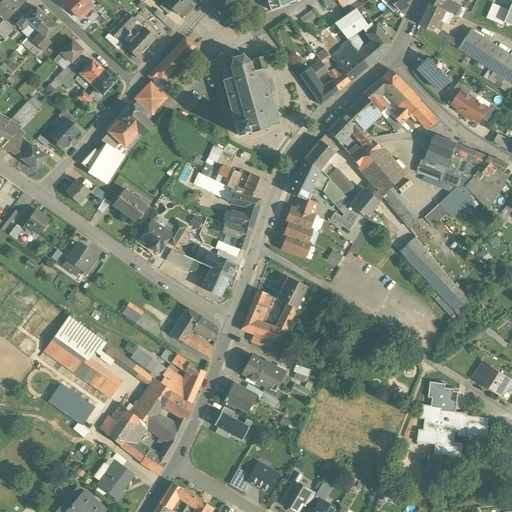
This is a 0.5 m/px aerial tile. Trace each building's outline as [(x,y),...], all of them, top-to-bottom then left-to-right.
[(2,0),(0,3),(0,9),(8,17),(24,0),(2,0)] [(85,0),(60,0),(60,1),(80,20),(92,7),(85,0)] [(166,0),(164,3),(173,11),(177,16),(191,0),(166,0)] [(266,0),(270,11),(287,6),(287,4),(295,2),(294,0),(266,0)] [(344,0),(339,4),(344,11),(356,0),(344,0)] [(356,0),(344,11),(347,16),(355,10),(363,5),(363,4),(360,0),(356,0)] [(397,8),(388,0),(384,5),(393,13),(397,8)] [(387,0),(388,0),(397,8),(398,10),(406,5),(404,2),(406,0),(387,0)] [(432,0),(431,4),(446,12),(452,14),(454,10),(455,8),(456,5),(444,0),(432,0)] [(141,2),(137,6),(142,10),(145,7),(142,4),(141,2)] [(164,3),(160,7),(168,15),(173,11),(164,3)] [(446,12),(431,4),(420,26),(433,32),(436,27),(438,21),(441,22),(444,16),(446,12)] [(505,23),(509,11),(494,5),(488,20),(503,26),(505,23)] [(454,15),(461,19),(466,10),(458,6),(457,9),(455,8),(454,10),(456,10),(454,15)] [(46,17),(36,8),(32,13),(25,20),(29,23),(35,29),(46,17)] [(29,10),(16,24),(22,30),(29,23),(25,20),(32,13),(29,10)] [(166,18),(157,10),(153,14),(162,22),(166,18)] [(313,10),(300,19),(306,28),(319,19),(313,10)] [(347,16),(346,16),(335,24),(340,30),(347,39),(354,34),(367,26),(355,10),(347,16)] [(123,20),(119,24),(125,29),(134,19),(128,14),(123,20)] [(145,22),(138,14),(134,19),(141,26),(145,22)] [(46,17),(35,29),(40,33),(45,38),(56,26),(46,17)] [(141,26),(134,19),(125,29),(134,37),(143,28),(141,26)] [(13,30),(3,20),(0,22),(0,35),(4,39),(13,30)] [(116,20),(107,30),(110,34),(119,24),(116,20)] [(119,24),(110,34),(116,39),(125,29),(119,24)] [(378,24),(365,34),(372,41),(365,47),(357,54),(367,67),(388,49),(391,44),(383,35),(385,33),(378,24)] [(436,27),(433,32),(457,48),(464,39),(457,34),(453,38),(443,30),(442,31),(436,27)] [(155,39),(143,28),(134,37),(146,49),(149,45),(155,39)] [(125,29),(116,39),(123,46),(124,47),(134,37),(125,29)] [(22,30),(14,39),(20,45),(22,44),(21,44),(24,41),(29,36),(25,32),(21,32),(22,30)] [(40,33),(33,40),(35,41),(34,42),(35,42),(38,45),(45,38),(40,33)] [(511,61),(469,33),(458,49),(494,73),(511,84),(511,61)] [(116,39),(110,34),(105,38),(118,50),(123,46),(116,39)] [(365,47),(354,34),(347,39),(353,47),(357,54),(365,47)] [(146,49),(134,37),(124,47),(136,59),(142,53),(146,49)] [(195,47),(185,37),(181,41),(192,50),(195,47)] [(45,38),(38,45),(35,42),(34,43),(41,51),(42,51),(50,42),(45,38)] [(347,39),(340,45),(346,53),(353,47),(347,39)] [(41,51),(34,43),(30,47),(24,41),(21,44),(22,44),(27,50),(28,50),(35,57),(41,51)] [(82,51),(71,41),(60,53),(64,56),(71,63),(82,51)] [(181,41),(148,77),(153,81),(162,71),(168,76),(192,50),(181,41)] [(346,53),(334,62),(335,62),(338,67),(350,82),(367,67),(357,54),(353,47),(346,53)] [(324,49),(316,56),(320,61),(325,58),(328,63),(333,60),(328,55),(329,55),(324,49)] [(60,53),(53,61),(57,64),(64,56),(60,53)] [(248,62),(241,57),(242,54),(240,54),(240,56),(232,59),(231,57),(230,58),(231,59),(229,67),(225,67),(224,65),(223,65),(223,67),(220,71),(218,70),(218,72),(220,72),(222,81),(220,81),(220,83),(222,82),(226,94),(224,95),(224,96),(226,95),(230,107),(227,108),(228,109),(230,109),(234,121),(231,122),(232,123),(233,123),(232,123),(235,135),(247,131),(248,133),(249,133),(250,135),(251,135),(250,133),(265,129),(265,131),(266,131),(266,128),(267,128),(267,127),(276,124),(278,125),(278,124),(276,123),(273,111),(275,110),(275,109),(273,110),(269,98),(271,97),(271,96),(269,96),(268,93),(270,93),(268,87),(266,87),(265,84),(268,84),(267,82),(265,83),(262,71),(264,70),(264,69),(265,69),(265,70),(267,69),(267,67),(266,67),(263,57),(264,57),(264,56),(263,56),(263,55),(261,56),(262,56),(253,59),(253,58),(251,59),(252,61),(248,62)] [(71,63),(64,56),(57,64),(63,70),(66,67),(71,63)] [(328,63),(325,58),(320,61),(320,62),(327,72),(327,73),(333,69),(328,63)] [(435,65),(429,59),(418,69),(440,92),(451,82),(445,75),(435,65)] [(92,60),(79,74),(83,77),(90,84),(103,71),(92,60)] [(320,62),(309,69),(315,78),(320,75),(321,76),(327,72),(320,62)] [(449,71),(439,62),(435,65),(445,75),(449,71)] [(307,70),(303,66),(297,70),(300,75),(307,70)] [(63,70),(53,80),(60,86),(62,83),(72,73),(66,67),(63,70)] [(338,67),(333,69),(327,73),(332,81),(331,82),(338,91),(350,82),(338,67)] [(315,78),(309,69),(307,70),(300,75),(299,75),(320,105),(338,91),(331,82),(322,89),(315,78)] [(115,82),(103,71),(90,84),(95,89),(102,95),(107,90),(110,93),(113,89),(110,87),(115,82)] [(150,81),(133,99),(136,102),(132,106),(144,118),(148,114),(150,116),(167,98),(161,92),(165,87),(161,83),(168,76),(162,71),(153,81),(154,82),(152,84),(150,81)] [(400,81),(390,71),(376,83),(384,91),(399,107),(408,116),(411,112),(428,130),(438,120),(400,81)] [(72,73),(62,83),(67,88),(75,80),(74,80),(77,77),(72,73)] [(511,93),(511,84),(494,73),(488,81),(511,95),(511,93)] [(79,74),(77,77),(74,80),(75,80),(77,83),(83,77),(79,74)] [(90,84),(83,77),(77,83),(85,90),(90,84)] [(459,82),(449,96),(455,100),(461,91),(462,92),(465,87),(459,82)] [(376,83),(363,95),(364,96),(378,111),(380,114),(385,109),(388,107),(378,96),(384,91),(376,83)] [(95,89),(88,97),(95,103),(102,95),(95,89)] [(462,92),(461,91),(455,100),(452,104),(458,108),(457,110),(464,115),(474,100),(462,92)] [(88,97),(82,92),(77,97),(89,109),(95,103),(88,97)] [(378,111),(364,96),(347,111),(346,112),(354,121),(360,127),(361,126),(365,123),(367,125),(373,120),(371,117),(378,111)] [(34,97),(17,111),(25,120),(41,106),(34,97)] [(488,109),(474,100),(464,115),(472,121),(473,119),(479,123),(482,119),(488,109)] [(491,104),(488,109),(482,119),(490,124),(500,110),(491,104)] [(144,118),(132,106),(108,132),(109,133),(124,147),(137,133),(142,137),(152,126),(144,118)] [(391,115),(390,115),(399,124),(408,116),(399,107),(391,115)] [(391,115),(385,109),(380,114),(385,120),(390,115),(391,115)] [(77,122),(64,110),(58,116),(64,122),(66,120),(73,126),(77,122)] [(346,112),(327,131),(336,140),(338,143),(340,141),(351,131),(364,145),(370,139),(360,127),(354,121),(346,112)] [(399,124),(390,115),(385,120),(397,132),(402,128),(399,124)] [(4,121),(0,118),(0,130),(3,133),(10,138),(15,133),(16,132),(5,123),(4,121)] [(73,126),(66,120),(64,122),(50,136),(62,148),(68,142),(69,142),(72,138),(72,137),(78,131),(73,126)] [(3,133),(0,137),(0,147),(1,148),(10,138),(3,133)] [(31,145),(15,133),(10,138),(1,148),(7,153),(8,151),(20,159),(31,145)] [(124,147),(109,133),(101,142),(104,144),(97,151),(94,149),(81,164),(90,172),(89,173),(105,184),(127,149),(124,147)] [(489,157),(434,135),(429,150),(461,183),(466,187),(489,157)] [(511,141),(499,135),(494,143),(511,153),(511,141)] [(38,141),(45,147),(48,143),(42,137),(38,141)] [(350,151),(347,154),(358,166),(359,169),(368,180),(381,195),(388,189),(404,175),(382,148),(380,150),(370,139),(364,145),(358,150),(355,146),(350,151)] [(333,153),(319,141),(304,159),(317,171),(319,170),(333,153)] [(34,148),(31,145),(20,159),(31,167),(30,167),(35,171),(39,166),(38,166),(40,164),(42,165),(45,162),(43,160),(45,156),(41,153),(42,151),(36,146),(34,148)] [(234,155),(222,150),(216,164),(221,166),(228,169),(234,155)] [(461,183),(429,150),(428,151),(426,150),(417,173),(456,188),(461,183)] [(489,157),(466,187),(477,199),(487,210),(505,182),(500,180),(509,165),(489,157)] [(317,171),(304,159),(287,193),(298,197),(304,199),(308,192),(317,171)] [(212,166),(206,163),(200,174),(207,177),(211,179),(215,181),(221,166),(216,164),(213,163),(212,166)] [(181,177),(187,179),(192,169),(186,166),(181,177)] [(228,169),(221,166),(215,181),(218,182),(224,185),(231,189),(238,173),(228,169)] [(333,171),(328,166),(321,172),(327,177),(333,171)] [(319,170),(317,171),(308,192),(311,194),(314,188),(322,192),(329,179),(327,177),(321,172),(319,170)] [(333,171),(327,177),(329,179),(332,182),(339,176),(334,170),(333,171)] [(241,171),(240,175),(238,174),(238,173),(231,189),(230,191),(235,193),(241,194),(249,175),(241,171)] [(267,182),(249,175),(241,194),(260,199),(267,182)] [(359,197),(339,176),(332,182),(345,197),(344,199),(350,205),(351,206),(359,197)] [(211,179),(207,177),(204,187),(214,191),(218,182),(215,181),(211,179)] [(329,179),(322,192),(343,215),(350,205),(344,199),(345,197),(332,182),(329,179)] [(89,192),(77,180),(66,192),(77,203),(89,192)] [(218,182),(214,191),(220,194),(222,189),(224,185),(218,182)] [(456,188),(451,193),(465,210),(477,199),(466,187),(461,183),(456,188)] [(96,187),(91,193),(101,201),(106,195),(96,187)] [(396,198),(388,189),(381,195),(388,204),(396,198)] [(146,207),(123,190),(111,207),(133,223),(146,207)] [(378,201),(365,191),(359,197),(351,206),(354,209),(360,214),(365,218),(378,201)] [(241,194),(235,193),(231,203),(247,207),(245,216),(255,218),(260,199),(241,194)] [(451,193),(439,204),(448,213),(452,219),(461,211),(463,212),(465,210),(451,193)] [(304,199),(298,197),(294,209),(312,216),(317,204),(304,199)] [(500,216),(498,218),(504,222),(511,209),(511,197),(511,198),(500,216)] [(415,222),(396,198),(388,204),(397,215),(408,228),(415,222)] [(109,204),(104,200),(97,211),(102,214),(109,204)] [(448,213),(439,204),(434,209),(442,218),(448,213)] [(334,213),(330,220),(349,231),(360,214),(354,209),(351,206),(350,205),(343,215),(342,218),(334,213)] [(12,208),(0,224),(0,229),(3,232),(18,213),(12,208)] [(294,209),(291,208),(286,221),(288,222),(289,222),(308,230),(309,229),(313,217),(312,216),(294,209)] [(434,209),(425,218),(433,227),(442,218),(434,209)] [(48,220),(34,210),(23,227),(30,232),(32,230),(38,234),(48,220)] [(500,216),(493,211),(490,214),(497,220),(498,218),(500,216)] [(255,218),(245,216),(231,212),(228,224),(242,228),(251,231),(255,218)] [(202,222),(194,217),(190,224),(197,229),(202,222)] [(185,227),(177,221),(169,233),(170,233),(166,241),(174,246),(185,227)] [(228,224),(225,222),(222,233),(226,234),(235,237),(233,245),(236,246),(242,228),(228,224)] [(308,230),(289,222),(288,222),(284,235),(286,236),(306,244),(306,243),(311,231),(309,229),(308,230)] [(169,233),(153,223),(150,224),(140,240),(158,252),(166,241),(170,233),(169,233)] [(15,226),(8,235),(14,239),(20,230),(15,226)] [(251,231),(242,228),(236,246),(236,248),(240,250),(244,251),(251,231)] [(426,238),(421,232),(415,237),(416,237),(420,243),(426,238)] [(235,237),(226,234),(223,243),(229,246),(226,253),(237,258),(240,250),(236,248),(236,246),(233,245),(235,237)] [(306,244),(286,236),(281,249),(304,258),(309,244),(306,243),(306,244)] [(420,243),(416,237),(399,252),(459,316),(470,303),(420,243)] [(223,243),(218,241),(215,249),(219,251),(225,253),(226,253),(229,246),(223,243)] [(86,249),(78,243),(66,260),(62,267),(76,276),(79,272),(80,269),(91,255),(85,250),(86,249)] [(201,252),(187,246),(182,256),(202,265),(203,264),(203,265),(206,259),(199,256),(201,252)] [(56,263),(60,266),(72,251),(68,248),(56,263)] [(485,249),(477,256),(484,265),(493,257),(485,249)] [(172,250),(167,258),(178,263),(182,255),(172,250)] [(343,256),(332,250),(329,255),(340,261),(343,256)] [(226,253),(225,253),(222,261),(233,265),(237,258),(226,253)] [(91,255),(80,269),(79,272),(85,277),(98,259),(91,255)] [(202,265),(182,256),(182,255),(178,263),(199,273),(202,265)] [(340,261),(329,255),(326,260),(336,266),(340,261)] [(222,261),(217,258),(214,264),(212,269),(228,277),(233,265),(222,261)] [(214,264),(206,259),(203,265),(203,264),(202,265),(210,269),(212,270),(212,269),(214,264)] [(44,270),(36,265),(33,270),(40,275),(44,270)] [(212,270),(210,269),(201,288),(219,296),(228,277),(212,269),(212,270)] [(307,287),(288,277),(276,299),(287,305),(296,309),(299,302),(302,304),(305,299),(302,297),(307,287)] [(272,296),(257,290),(252,301),(261,305),(267,308),(272,296)] [(261,322),(254,320),(261,305),(252,301),(240,330),(253,335),(250,342),(270,349),(273,342),(280,345),(287,332),(284,331),(276,327),(261,322)] [(142,313),(129,304),(122,313),(136,322),(142,313)] [(261,305),(254,320),(261,322),(267,308),(261,305)] [(287,305),(276,327),(284,331),(296,309),(287,305)] [(187,308),(170,334),(183,343),(188,336),(192,330),(201,317),(187,308)] [(142,313),(136,322),(145,329),(152,319),(142,313)] [(105,343),(68,316),(43,351),(75,374),(87,358),(86,358),(93,349),(98,353),(99,350),(105,343)] [(214,326),(201,317),(192,330),(206,339),(214,326)] [(212,348),(189,335),(188,336),(183,343),(202,353),(209,356),(212,348)] [(117,352),(105,343),(99,350),(104,353),(112,359),(117,352)] [(167,370),(136,348),(128,360),(157,381),(158,382),(167,370)] [(128,360),(117,352),(112,359),(113,360),(151,388),(157,381),(128,360)] [(112,359),(104,353),(100,359),(109,365),(113,360),(112,359)] [(195,367),(177,354),(171,362),(188,374),(186,377),(189,380),(187,385),(197,390),(205,372),(195,367)] [(263,362),(251,356),(241,374),(250,379),(251,377),(255,380),(254,381),(269,389),(273,383),(277,385),(285,372),(264,361),(263,362)] [(87,358),(75,374),(110,398),(121,382),(87,358)] [(482,362),(472,377),(478,381),(487,366),(482,362)] [(308,370),(298,366),(294,379),(304,383),(308,370)] [(510,380),(487,366),(478,381),(481,382),(480,383),(491,391),(492,389),(500,395),(505,388),(508,388),(510,385),(509,381),(510,380)] [(184,381),(167,370),(158,382),(160,383),(171,391),(181,398),(190,403),(197,390),(187,385),(189,380),(186,377),(184,381)] [(151,388),(132,414),(139,418),(148,424),(152,419),(162,406),(171,391),(160,383),(158,382),(157,381),(151,388)] [(456,413),(459,392),(455,392),(455,390),(445,388),(446,385),(430,382),(428,398),(432,399),(431,406),(423,405),(421,418),(425,419),(423,431),(419,430),(418,442),(436,445),(435,455),(443,456),(443,455),(461,457),(462,445),(453,443),(455,432),(459,433),(461,416),(461,414),(456,413)] [(90,406),(64,383),(50,400),(76,422),(80,417),(81,418),(90,406)] [(294,384),(291,393),(305,399),(309,390),(294,384)] [(256,396),(237,385),(233,392),(230,390),(225,400),(248,412),(256,396)] [(181,398),(171,391),(162,406),(176,414),(186,420),(193,405),(190,403),(181,398)] [(277,401),(262,392),(258,399),(274,407),(277,401)] [(224,407),(221,412),(231,418),(234,413),(224,407)] [(115,425),(108,436),(120,446),(129,430),(139,436),(145,428),(148,424),(139,418),(132,414),(125,409),(115,425)] [(228,434),(241,441),(249,428),(244,425),(231,418),(221,412),(214,425),(218,428),(228,434)] [(186,420),(176,414),(173,423),(183,428),(186,420)] [(488,419),(461,416),(459,433),(458,436),(486,440),(488,427),(487,426),(488,419)] [(81,418),(80,417),(76,422),(78,423),(84,428),(88,424),(81,418)] [(107,418),(99,429),(108,436),(115,425),(107,418)] [(158,423),(152,419),(148,424),(145,428),(159,437),(167,442),(175,447),(183,428),(173,423),(170,421),(166,428),(160,425),(158,423)] [(84,428),(78,423),(73,429),(83,438),(89,432),(84,428)] [(297,427),(288,423),(283,431),(292,436),(297,427)] [(228,434),(218,428),(215,433),(225,439),(228,434)] [(139,436),(129,430),(120,446),(140,462),(147,451),(142,448),(143,446),(136,441),(139,436)] [(167,442),(159,437),(157,441),(164,446),(167,442)] [(164,446),(157,457),(166,462),(175,447),(167,442),(164,446)] [(157,457),(147,451),(140,462),(140,463),(159,475),(166,462),(157,457)] [(126,461),(116,453),(111,459),(114,462),(121,467),(122,466),(126,461)] [(435,455),(430,454),(429,463),(428,463),(426,477),(443,479),(445,465),(441,465),(443,456),(435,455)] [(121,467),(114,462),(97,484),(118,501),(124,493),(120,490),(132,474),(122,466),(121,467)] [(248,481),(268,492),(278,476),(257,464),(250,476),(248,481)] [(241,492),(250,476),(238,469),(229,484),(241,492)] [(286,482),(292,486),(298,475),(292,472),(286,482)] [(199,500),(172,483),(159,504),(168,509),(173,502),(176,504),(180,497),(195,507),(199,500)] [(296,511),(301,504),(309,491),(294,483),(292,486),(282,504),(296,511)] [(330,488),(322,483),(315,494),(324,499),(330,488)] [(83,491),(65,511),(94,511),(87,506),(93,500),(83,491)] [(315,495),(309,491),(301,504),(308,508),(315,495)] [(319,499),(311,511),(335,511),(337,509),(328,504),(326,507),(319,503),(320,500),(319,499)] [(194,511),(210,511),(213,509),(199,500),(195,507),(197,508),(194,511)]
